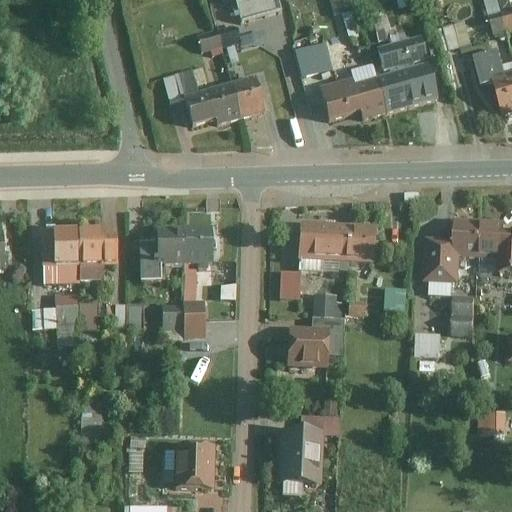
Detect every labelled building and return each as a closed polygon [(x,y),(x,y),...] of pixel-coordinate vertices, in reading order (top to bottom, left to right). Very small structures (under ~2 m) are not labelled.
[(217,0),(221,11),(236,7),(264,0),(217,0)] [(264,0),(236,7),(240,25),(280,15),(275,0),(264,0)] [(351,39),(361,37),(353,0),(333,0),(337,17),(346,15),(351,39)] [(500,0),(487,0),(496,35),(511,30),(511,11),(504,13),(500,0)] [(380,43),(399,39),(396,22),(377,26),(380,43)] [(436,106),(427,72),(413,75),(412,70),(424,67),(418,44),(375,55),(382,78),(386,77),(388,82),(374,85),(383,120),(436,106)] [(511,119),(511,82),(504,84),(496,54),(472,61),(480,91),(491,88),(500,123),(511,119)] [(324,72),(344,68),(342,56),(322,60),(324,72)] [(253,85),(227,92),(236,127),(262,120),(253,85)] [(383,120),(374,85),(352,91),(350,87),(316,96),(325,129),(357,122),(358,128),(383,120)] [(236,127),(227,92),(181,105),(191,135),(213,128),(214,132),(236,127)] [(348,263),(350,224),(302,222),(300,261),(348,263)] [(454,245),(453,258),(458,258),(478,260),(480,224),(455,223),(454,245)] [(377,226),(350,224),(348,263),(375,265),(377,226)] [(480,224),(478,260),(501,260),(500,275),(511,275),(511,239),(504,239),(504,226),(480,224)] [(214,264),(213,226),(184,228),(186,265),(196,264),(214,264)] [(79,283),(77,228),(43,229),(44,285),(79,284),(79,283)] [(103,228),(77,228),(79,283),(105,282),(104,266),(117,266),(117,235),(103,235),(103,228)] [(186,265),(184,228),(158,229),(159,242),(144,243),(146,284),(166,283),(166,266),(186,265)] [(428,244),(425,285),(457,287),(458,258),(453,258),(454,245),(428,244)] [(197,302),(196,264),(186,265),(187,306),(187,333),(188,341),(205,340),(205,301),(197,302)] [(297,300),(299,273),(283,272),(281,299),(297,300)] [(407,322),(408,291),(388,290),(387,321),(407,322)] [(337,295),(315,295),(315,318),(337,318),(337,295)] [(76,297),(56,298),(56,330),(76,330),(76,297)] [(475,321),(476,298),(456,297),(455,320),(475,321)] [(97,332),(97,305),(79,305),(80,332),(97,332)] [(367,305),(351,305),(350,317),(367,317),(367,305)] [(187,306),(166,306),(166,333),(187,333),(187,306)] [(127,307),(116,307),(116,331),(127,331),(127,307)] [(143,332),(143,307),(129,307),(128,332),(143,332)] [(330,329),(290,328),(289,367),(329,369),(330,329)] [(440,360),(441,336),(416,335),(414,358),(440,360)] [(83,405),(85,443),(106,442),(104,404),(83,405)] [(511,435),(511,413),(492,414),(492,435),(511,435)] [(323,486),(325,433),(282,431),(279,484),(323,486)] [(215,491),(216,448),(176,447),(175,490),(215,491)]
